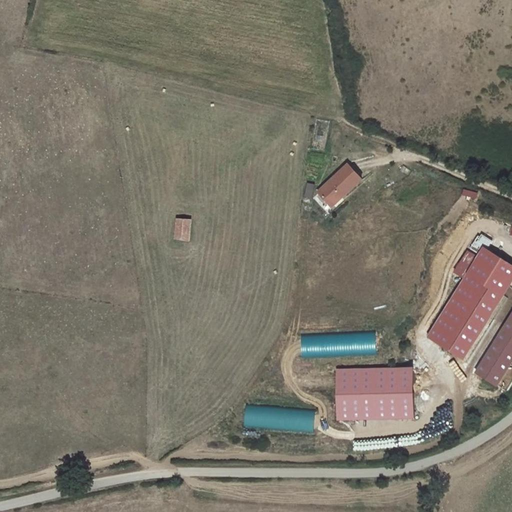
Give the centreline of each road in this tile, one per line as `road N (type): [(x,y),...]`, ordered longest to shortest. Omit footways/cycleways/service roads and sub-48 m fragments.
road 1 (unclassified): [(0,506),(169,472),(388,471),(440,458),(511,417)]
road 2 (track): [(511,200),(291,100)]
